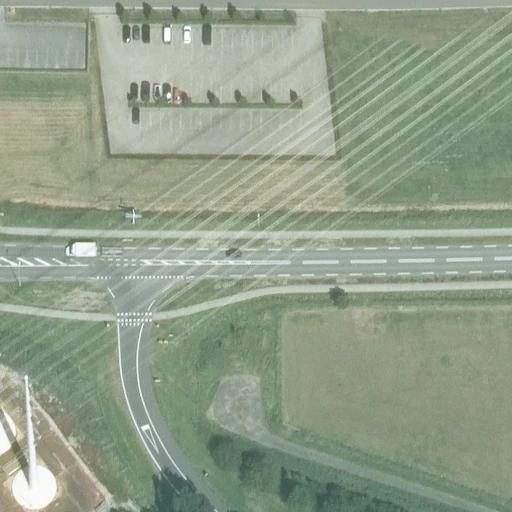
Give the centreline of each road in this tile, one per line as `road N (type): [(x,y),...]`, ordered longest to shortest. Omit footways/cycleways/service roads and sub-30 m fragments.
road 1 (primary): [(129,263),(511,260)]
road 2 (unclassified): [(479,511),(256,433),(217,405)]
road 3 (motorway): [(205,511),(168,471),(136,410),(128,377),(129,263)]
road 4 (primary): [(0,259),(129,263)]
